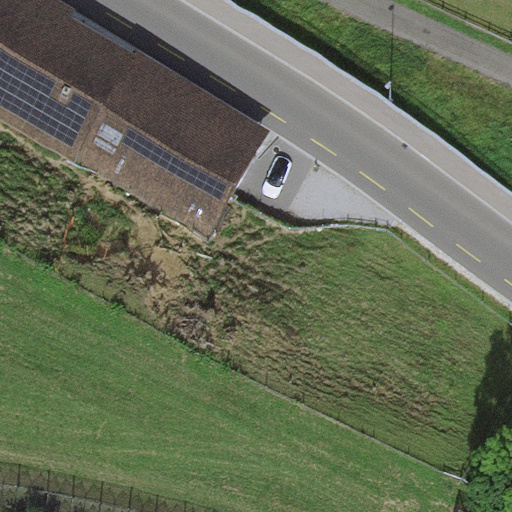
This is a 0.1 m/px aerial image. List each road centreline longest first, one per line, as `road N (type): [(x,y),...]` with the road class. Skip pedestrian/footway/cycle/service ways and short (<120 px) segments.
road 1 (tertiary): [(126,0),(342,133),(511,253)]
road 2 (residential): [(511,61),(373,0)]
